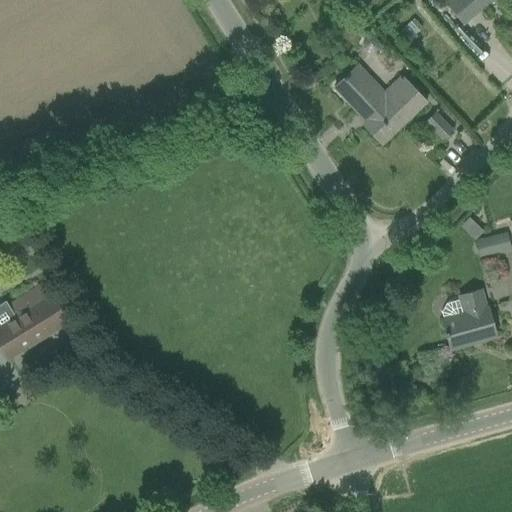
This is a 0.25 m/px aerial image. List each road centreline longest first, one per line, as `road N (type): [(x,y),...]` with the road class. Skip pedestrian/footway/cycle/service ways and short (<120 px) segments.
road 1 (unclassified): [(368,243),(213,0)]
road 2 (unclassified): [(350,460),(327,380),(328,333),(368,243)]
road 3 (unclassified): [(368,243),(411,225),(511,127)]
road 4 (tertiary): [(350,460),(511,415)]
road 5 (tertiary): [(215,511),(350,460)]
